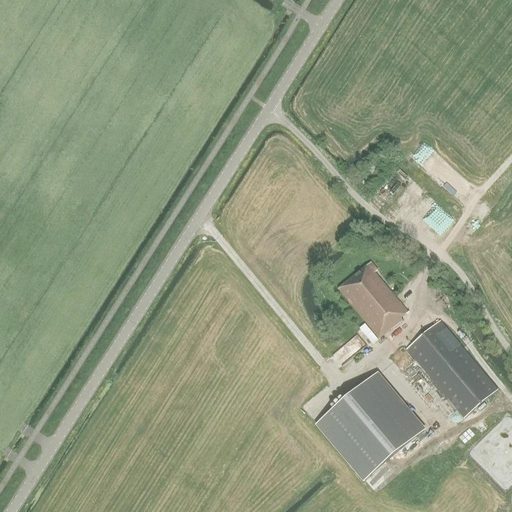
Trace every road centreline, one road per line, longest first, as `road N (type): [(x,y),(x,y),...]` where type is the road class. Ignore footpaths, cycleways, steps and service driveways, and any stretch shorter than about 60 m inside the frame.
road 1 (secondary): [(11,511),(268,108)]
road 2 (unclassified): [(439,253),(373,212),(268,108)]
road 3 (track): [(420,303),(460,333),(511,398)]
road 4 (secondary): [(268,108),(337,0)]
road 5 (track): [(511,158),(439,253)]
